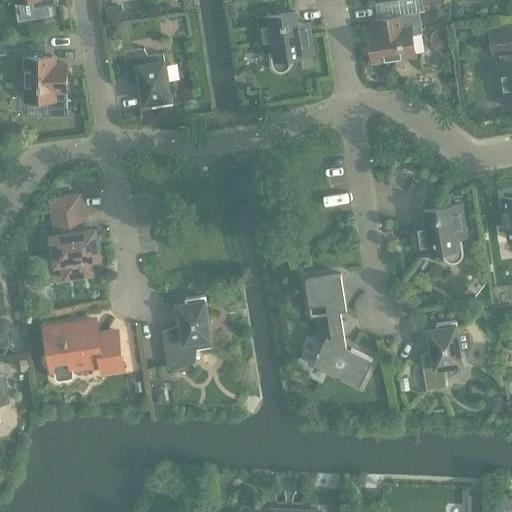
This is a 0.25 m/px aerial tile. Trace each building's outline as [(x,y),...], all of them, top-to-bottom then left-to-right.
[(30,0),(32,0),(33,9),(58,5),(56,0),(16,0),(17,2),(30,0)] [(441,0),(421,0),(423,13),(443,10),(441,0)] [(122,4),(105,7),(108,22),(124,19),(122,4)] [(235,4),(227,6),(229,18),(237,17),(235,4)] [(458,5),(451,6),(453,17),(464,15),(463,8),(458,5)] [(269,51),(271,64),(272,66),(272,67),(273,68),(274,70),(275,71),(278,72),(279,73),(281,73),(283,73),(286,72),(287,71),(289,69),(290,68),(291,67),(291,65),(291,63),(291,62),(291,58),(312,54),(307,24),(298,25),(296,12),(259,18),(265,52),(269,51)] [(372,61),(416,54),(412,34),(422,33),(418,13),(374,20),(376,34),(368,35),(370,45),(367,49),(368,55),(372,57),(372,61)] [(122,25),(107,27),(109,41),(119,39),(123,35),(122,25)] [(467,26),(455,28),(457,39),(465,38),(468,33),(467,26)] [(507,107),(511,106),(511,27),(490,31),(494,53),(500,52),(501,61),(500,61),(507,107)] [(432,34),(430,38),(431,44),(434,49),(439,51),(445,51),(449,48),(446,31),(442,29),(436,30),(432,34)] [(171,105),(163,54),(148,57),(144,50),(144,49),(124,52),(128,79),(140,77),(144,104),(152,103),(153,108),(171,105)] [(53,65),(53,57),(42,57),(40,54),(34,54),(31,57),(27,57),(27,101),(47,101),(47,110),(67,110),(67,65),(53,65)] [(96,175),(80,177),(83,192),(98,189),(96,175)] [(511,193),(510,194),(507,197),(503,198),(510,241),(511,241),(511,193)] [(99,254),(99,252),(98,253),(96,236),(97,236),(96,234),(94,234),(93,230),(82,232),(80,221),(82,221),(78,196),(51,200),(57,236),(51,237),(52,240),(51,241),(54,261),(55,261),(56,265),(61,264),(63,280),(83,277),(80,263),(83,262),(83,261),(97,259),(97,255),(99,254)] [(463,253),(463,252),(461,239),(465,238),(460,204),(424,210),(426,223),(416,224),(421,255),(442,252),(443,256),(444,258),(444,259),(446,261),(448,262),(449,263),(452,264),(454,264),(455,263),(458,263),(459,262),(460,260),(461,260),(462,258),(463,256),(463,255),(463,253)] [(13,261),(2,263),(3,270),(8,274),(15,273),(13,261)] [(322,346),(314,363),(335,373),(336,379),(344,378),(360,386),(364,376),(367,378),(369,373),(366,372),(373,359),(351,348),(351,350),(346,351),(339,311),(342,310),(343,304),(343,300),(343,296),(340,276),(342,276),(341,274),(306,280),(308,293),(309,292),(311,306),(326,303),(332,339),(327,337),(322,346)] [(212,347),(204,296),(185,299),(186,304),(178,306),(182,332),(163,335),(168,367),(196,363),(196,361),(197,349),(212,347)] [(96,320),(45,328),(52,372),(55,371),(56,379),(59,381),(71,379),(73,376),(72,369),(101,364),(103,372),(124,369),(118,332),(98,335),(96,320)] [(421,359),(426,391),(447,388),(447,386),(446,367),(462,364),(455,321),(436,324),(437,329),(429,331),(433,357),(421,359)] [(28,358),(19,360),(21,372),(30,371),(28,358)] [(0,406),(7,403),(8,403),(4,375),(4,374),(0,374),(0,406)] [(162,391),(155,392),(157,403),(164,402),(162,391)] [(494,399),(491,404),(492,409),(496,413),(502,412),(505,407),(504,402),(499,398),(494,399)] [(511,497),(493,497),(492,509),(503,510),(511,510),(511,497)]
